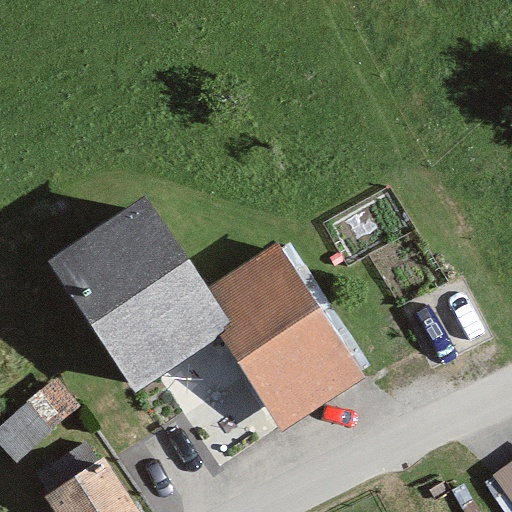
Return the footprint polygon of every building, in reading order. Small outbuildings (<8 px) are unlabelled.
[(148,216),(58,272),(131,389),(222,333),(199,297),(148,216)] [(281,246),(199,297),(222,333),(278,423),(360,372),(281,246)] [(81,407),(57,379),(0,428),(0,442),(17,462),(81,407)] [(137,511),(103,459),(44,497),(53,511),(137,511)] [(511,492),(511,460),(497,471),(511,492)]
